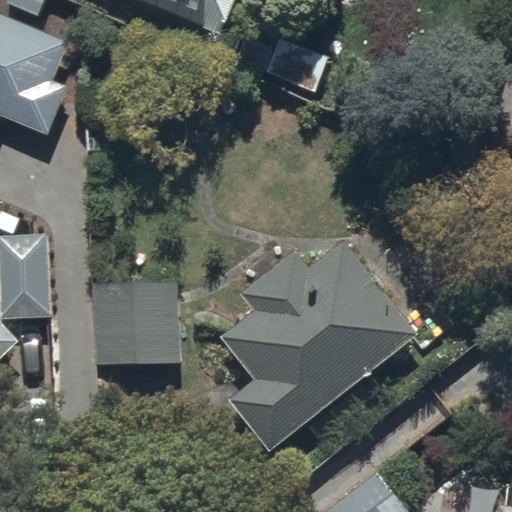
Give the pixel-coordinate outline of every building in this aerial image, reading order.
[(232,0),(145,0),(220,33),(232,0)] [(59,39),(0,13),(0,100),(43,119),(59,81),(44,75),(59,39)] [(511,184),(511,161),(503,180),(511,184)] [(45,230),(0,231),(3,309),(47,308),(45,230)] [(232,398),(276,455),(429,335),(351,234),(311,265),(301,245),(240,288),(253,313),(224,332),(254,375),(232,398)] [(174,275),(95,280),(100,355),(178,351),(174,275)] [(0,340),(10,331),(0,320),(0,340)] [(407,511),(411,509),(378,467),(320,511),(407,511)] [(511,511),(511,498),(502,497),(500,511),(511,511)]
